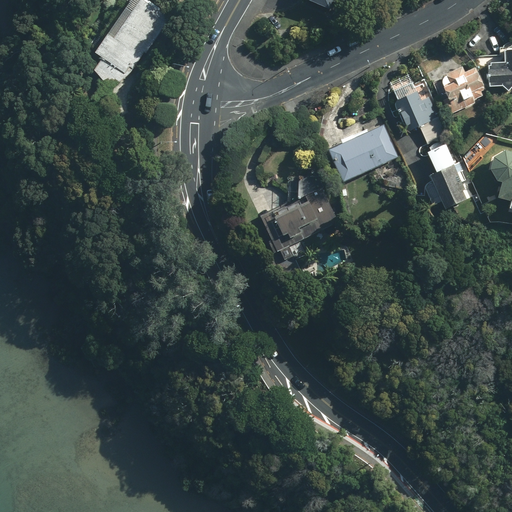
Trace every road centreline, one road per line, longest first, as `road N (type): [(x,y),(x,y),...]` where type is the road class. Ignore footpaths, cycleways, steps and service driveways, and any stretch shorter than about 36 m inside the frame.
road 1 (secondary): [(196,102),(201,203),(258,324),(300,378),(445,511)]
road 2 (tertiary): [(196,102),(270,95),(461,0)]
